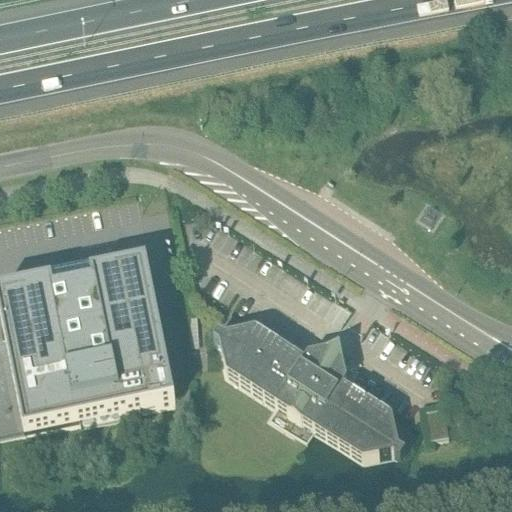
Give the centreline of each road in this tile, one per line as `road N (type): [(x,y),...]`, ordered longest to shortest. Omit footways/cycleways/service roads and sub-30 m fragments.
road 1 (secondary): [(0,165),(143,143),(191,152),(489,337)]
road 2 (motorway): [(0,92),(450,0)]
road 3 (motorway): [(223,0),(0,45)]
